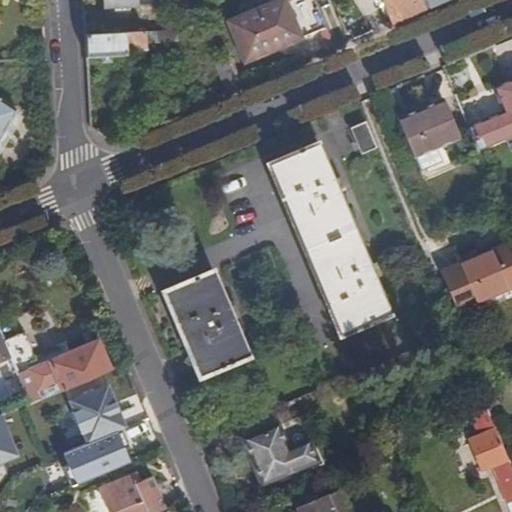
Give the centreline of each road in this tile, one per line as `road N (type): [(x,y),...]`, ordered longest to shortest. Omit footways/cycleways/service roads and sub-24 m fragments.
road 1 (residential): [(511,5),(83,190)]
road 2 (residential): [(83,190),(211,511)]
road 3 (residential): [(66,0),(83,190)]
